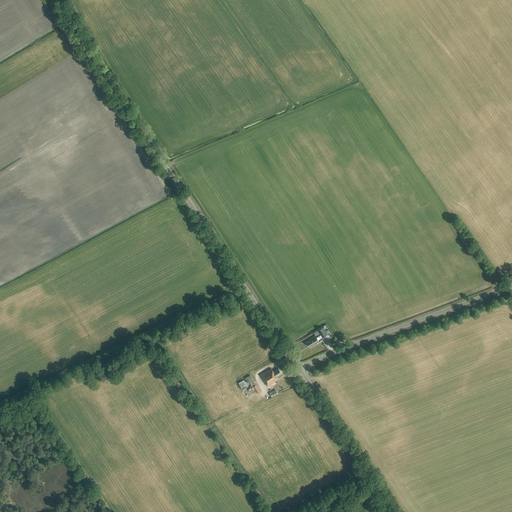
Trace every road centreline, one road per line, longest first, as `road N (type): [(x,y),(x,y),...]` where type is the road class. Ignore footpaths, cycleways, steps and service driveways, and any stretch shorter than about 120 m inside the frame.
road 1 (unclassified): [(300,369),(56,0)]
road 2 (unclassified): [(300,369),(511,285)]
road 3 (unclassified): [(393,511),(300,369)]
